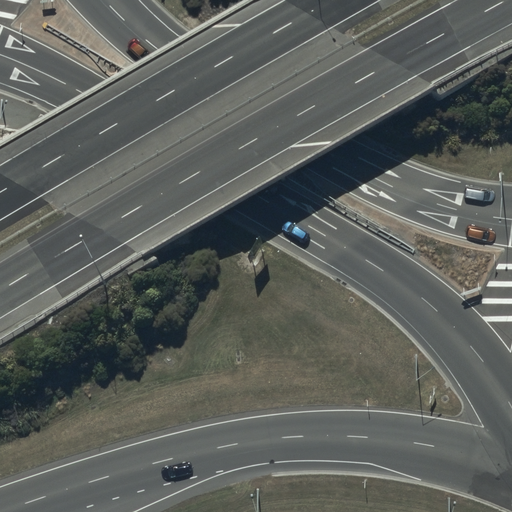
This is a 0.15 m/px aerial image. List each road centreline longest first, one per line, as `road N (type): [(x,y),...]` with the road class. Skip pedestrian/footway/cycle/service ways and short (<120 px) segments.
road 1 (trunk): [(511,408),(481,359),(419,294),(85,89),(0,55)]
road 2 (motorway): [(511,1),(0,295)]
road 3 (trunk): [(511,460),(370,437),(256,440),(5,511)]
road 4 (trunk): [(104,0),(143,36),(391,184),(459,210),(511,219)]
road 5 (motorway): [(0,191),(330,0)]
